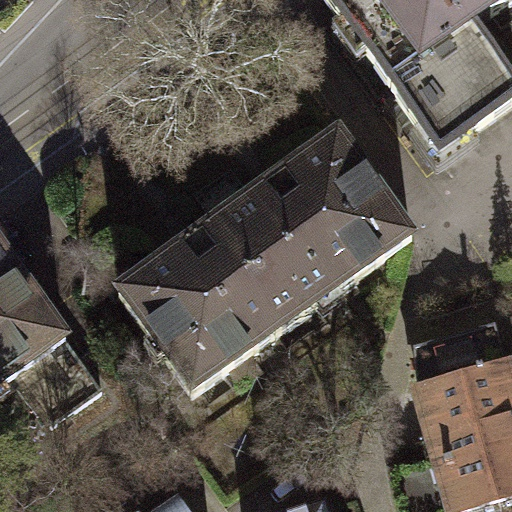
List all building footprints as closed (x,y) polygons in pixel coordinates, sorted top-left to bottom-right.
[(511,0),(324,0),(439,161),(511,109),(511,90),(471,34),(511,4),(511,0)] [(412,248),(338,141),(300,168),(306,178),(222,236),(256,285),(241,295),(274,343),(412,248)] [(256,285),(222,236),(159,279),(154,271),(118,296),(190,400),(274,343),(241,295),(256,285)] [(0,390),(16,379),(52,429),(102,393),(0,251),(0,390)] [(511,419),(511,387),(494,330),(418,351),(419,390),(434,442),(511,419)] [(511,419),(434,442),(440,463),(453,511),(462,511),(511,497),(511,419)] [(453,511),(440,463),(390,477),(400,511),(453,511)] [(186,511),(178,500),(159,511),(186,511)]
